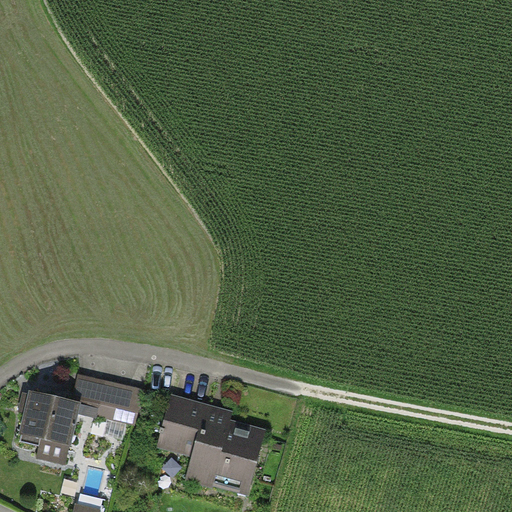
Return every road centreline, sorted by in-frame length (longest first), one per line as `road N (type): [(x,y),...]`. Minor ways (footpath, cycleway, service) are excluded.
road 1 (residential): [(0,383),(43,354),(95,347),(334,398)]
road 2 (track): [(334,398),(511,430)]
